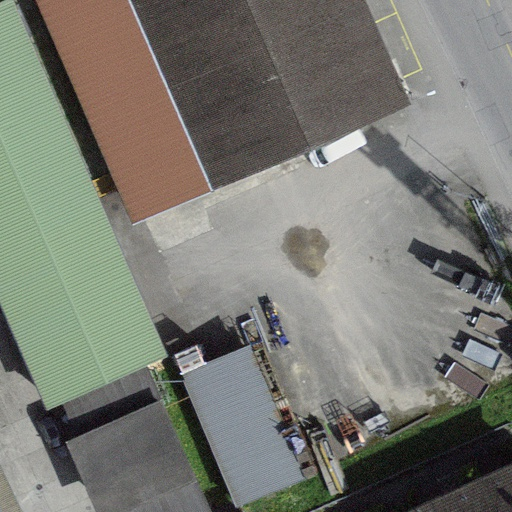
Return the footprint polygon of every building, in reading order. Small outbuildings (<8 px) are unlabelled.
[(353,0),(43,0),(137,214),(215,180),(286,149),(295,168),(339,149),(331,130),(398,102),(353,0)] [(0,275),(100,231),(0,2),(0,1),(0,275)] [(9,312),(49,405),(60,400),(140,365),(155,359),(133,309),(114,265),(9,312)] [(109,511),(203,511),(140,365),(60,400),(91,469),(109,511)] [(511,511),(511,469),(493,478),(436,504),(417,511),(511,511)]
